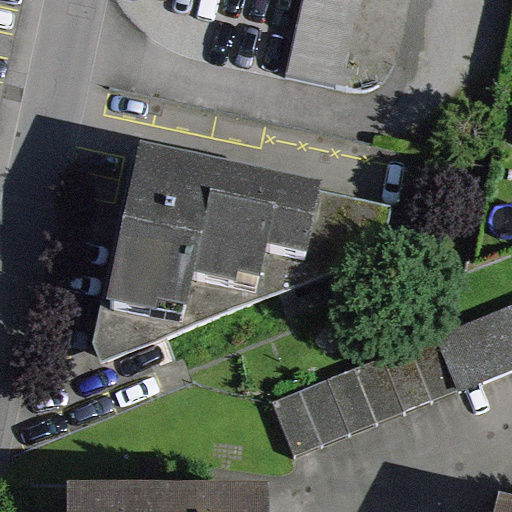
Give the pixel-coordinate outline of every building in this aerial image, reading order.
[(312,0),(296,74),(358,87),(376,0),(312,0)] [(396,217),(185,169),(149,324),(210,337),(385,262),(396,217)] [(511,322),(279,412),(300,466),(511,385),(511,322)] [(260,511),(260,487),(67,488),(67,511),(260,511)] [(511,511),(511,496),(500,493),(495,511),(511,511)]
